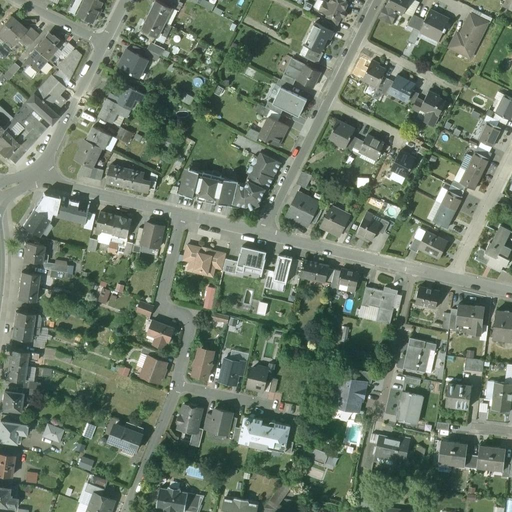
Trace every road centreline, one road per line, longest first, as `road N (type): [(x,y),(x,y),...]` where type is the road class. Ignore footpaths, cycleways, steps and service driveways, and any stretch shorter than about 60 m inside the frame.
road 1 (residential): [(180,215),(160,304),(188,322),(177,382)]
road 2 (residential): [(416,265),(373,428)]
road 3 (residential): [(262,233),(416,265)]
road 4 (residential): [(37,176),(103,43)]
road 5 (residential): [(37,176),(180,215)]
road 6 (residential): [(326,102),(262,233)]
road 7 (residential): [(177,382),(123,511)]
road 8 (residential): [(450,276),(511,152)]
